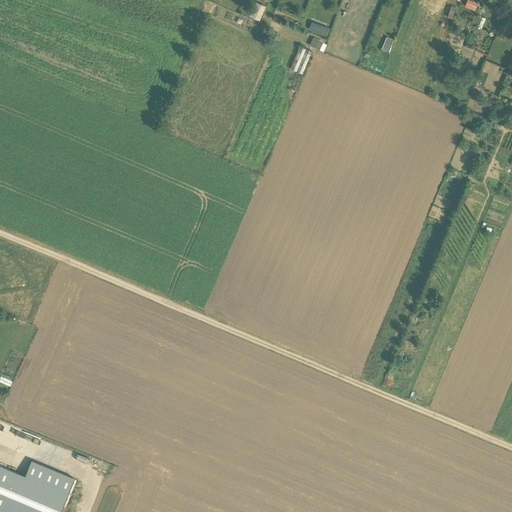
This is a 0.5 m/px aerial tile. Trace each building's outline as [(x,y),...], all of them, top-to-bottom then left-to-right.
[(478,4),(468,0),(467,0),(465,8),(475,12),(478,4)] [(249,16),(259,21),(266,7),(256,2),(249,16)] [(318,33),(326,36),(329,28),(321,25),(318,33)] [(506,29),(500,27),(497,35),(503,37),(506,29)] [(309,46),(319,51),(323,43),(323,42),(313,37),(309,46)] [(391,46),(384,43),(381,50),(389,53),(391,46)] [(291,68),(303,73),(312,50),(301,46),(291,68)] [(493,121),(510,129),(511,125),(501,120),(502,118),(500,117),(499,119),(494,117),(493,121)] [(25,476),(0,465),(0,509),(5,511),(59,511),(73,480),(31,462),(25,476)]
